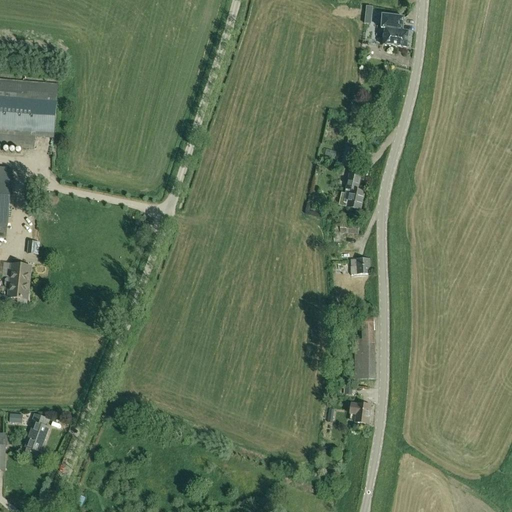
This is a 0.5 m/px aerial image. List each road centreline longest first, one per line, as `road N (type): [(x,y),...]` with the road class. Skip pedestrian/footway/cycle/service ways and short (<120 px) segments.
road 1 (unclassified): [(52,511),(165,220),(236,0)]
road 2 (tertiary): [(363,511),(383,373),(384,192),(409,99),(421,0)]
